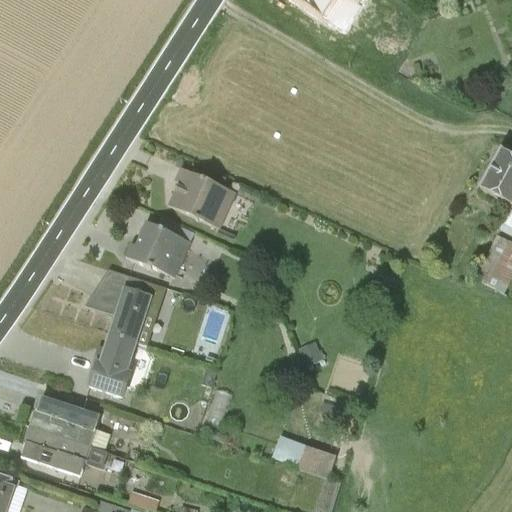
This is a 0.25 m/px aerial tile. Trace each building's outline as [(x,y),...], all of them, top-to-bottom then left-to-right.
[(511,158),(499,151),(477,190),(511,209),(498,232),(511,239),(511,158)] [(178,186),(168,208),(218,232),(235,197),(180,170),(174,184),(178,186)] [(131,246),(124,260),(151,272),(152,270),(174,280),(190,245),(146,225),(135,248),(131,246)] [(511,244),(496,237),(474,281),(503,296),(511,277),(511,244)] [(150,319),(160,286),(109,271),(86,305),(118,311),(109,336),(137,345),(146,318),(150,319)] [(92,378),(89,388),(122,400),(131,374),(128,373),(137,345),(109,336),(101,361),(95,359),(89,377),(92,378)] [(298,350),(306,368),(322,360),(314,343),(298,350)] [(206,369),(201,386),(211,388),(216,371),(206,369)] [(95,432),(99,418),(41,399),(36,414),(38,415),(33,430),(104,453),(109,437),(95,432)] [(321,404),(317,422),(346,429),(350,411),(321,404)] [(150,423),(144,441),(155,445),(161,426),(150,423)] [(25,444),(20,459),(79,479),(83,466),(101,472),(106,454),(104,453),(33,430),(28,446),(25,444)] [(324,480),(328,481),(335,458),(279,438),(271,459),(297,469),(296,471),(324,480)] [(19,485),(0,478),(0,511),(19,511),(27,491),(18,489),(19,485)] [(328,481),(324,480),(314,511),(331,511),(340,485),(328,481)] [(130,494),(127,505),(147,511),(155,511),(159,503),(130,494)] [(93,511),(83,509),(81,511),(135,511),(130,510),(129,511),(128,511),(99,502),(95,511),(93,511)]
